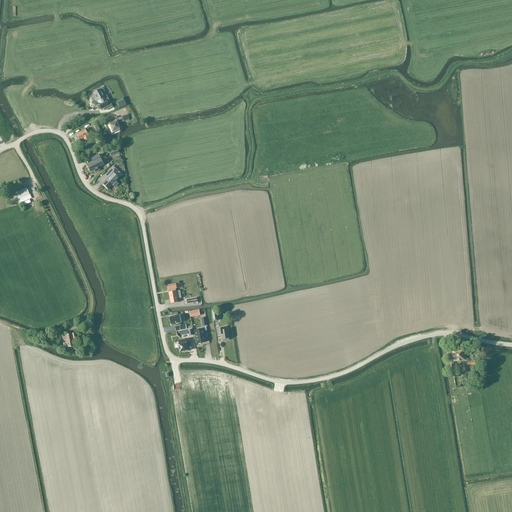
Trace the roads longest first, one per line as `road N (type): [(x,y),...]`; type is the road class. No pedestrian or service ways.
road 1 (track): [(138,212),(247,178),(248,115),(256,99),(392,73),(432,89),(457,64),(511,54)]
road 2 (unclassified): [(175,359),(305,382),(437,334),(511,345)]
road 3 (unclassified): [(175,359),(166,352),(138,212),(85,184),(61,134),(39,131),(15,143)]
road 4 (track): [(35,181),(89,291),(86,320)]
road 5 (residential): [(212,0),(230,49),(314,34)]
